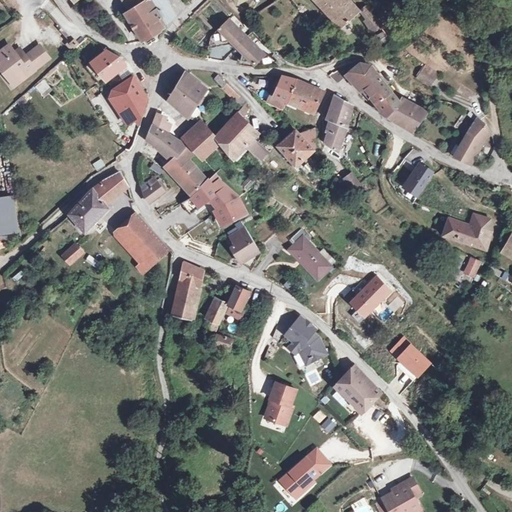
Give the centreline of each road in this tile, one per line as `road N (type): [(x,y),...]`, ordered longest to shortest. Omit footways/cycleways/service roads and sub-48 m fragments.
road 1 (unclassified): [(180,251),(267,285),(317,318),(410,411),(482,511)]
road 2 (unclassified): [(511,181),(433,152),(309,78),(164,60)]
road 3 (unclassified): [(164,511),(156,485),(167,403),(158,345),(180,251)]
road 4 (unclassified): [(164,60),(126,162),(140,200),(180,251)]
road 5 (track): [(501,178),(491,77),(475,21),(481,0)]
road 6 (track): [(0,268),(95,178),(126,162)]
